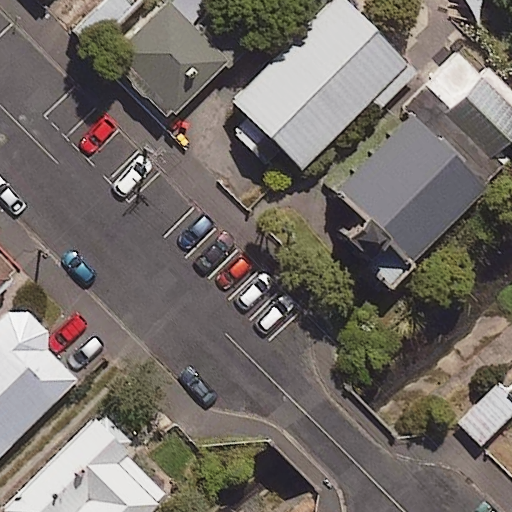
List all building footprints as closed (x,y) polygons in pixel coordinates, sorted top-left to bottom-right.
[(169,0),(155,0),(110,44),(170,105),(223,54),(169,0)] [(417,75),(341,0),(334,0),(228,105),(298,176),(369,107),(376,115),(417,75)] [(511,126),(511,107),(477,72),(440,107),(485,153),(511,126)] [(332,223),(385,277),(485,180),(407,100),(324,182),(349,207),(332,223)] [(0,273),(10,263),(0,252),(0,273)] [(0,296),(0,443),(79,368),(5,292),(0,296)] [(511,374),(501,386),(511,397),(511,374)] [(137,511),(163,488),(90,413),(0,500),(0,502),(9,511),(137,511)]
